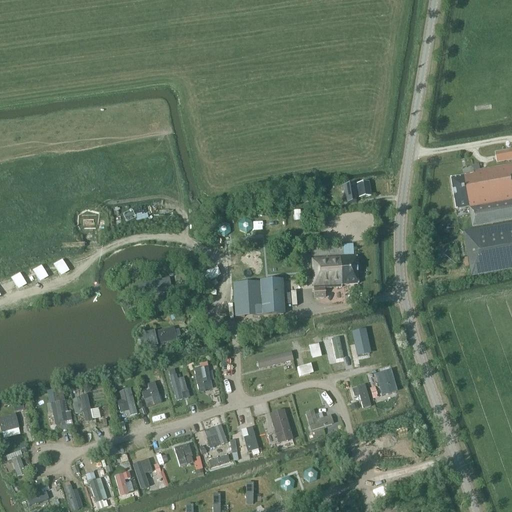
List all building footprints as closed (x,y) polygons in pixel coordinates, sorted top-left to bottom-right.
[(496,163),(511,159),(511,149),(495,153),(496,163)] [(511,164),(480,171),(479,165),(473,166),(474,172),(473,172),(474,175),(451,179),(452,189),(454,200),(456,210),(469,208),(472,227),(511,219),(511,223),(463,232),(471,278),(511,270),(511,164)] [(355,203),(355,196),(358,196),(359,200),(370,198),(368,184),(356,186),(357,188),(355,188),(355,185),(341,187),(346,205),(355,203)] [(355,259),(355,257),(310,259),(311,281),(312,281),(313,290),(313,299),(324,298),(324,290),(341,288),(341,287),(357,286),(356,258),(355,259)] [(262,317),(282,316),(281,282),(260,283),(262,317)] [(155,332),(162,350),(177,345),(170,326),(155,332)] [(257,362),(260,371),(294,362),(292,353),(257,362)] [(207,363),(200,365),(201,369),(194,370),(199,392),(213,389),(207,363)] [(176,377),(169,378),(176,403),(183,401),(181,394),(187,393),(183,379),(177,381),(176,377)] [(150,390),(141,393),(147,408),(162,402),(155,383),(148,385),(150,390)] [(353,389),(355,398),(359,397),(363,409),(372,407),(365,385),(353,389)] [(120,417),(137,414),(131,389),(120,392),(122,400),(117,401),(120,417)] [(88,396),(74,398),(79,430),(94,427),(88,396)] [(61,404),(50,406),(54,427),(65,424),(61,404)] [(274,409),(279,429),(294,425),(289,405),(274,409)] [(313,438),(325,435),(323,427),(334,424),(332,416),(324,418),(322,413),(316,415),(315,411),(306,413),(313,438)] [(0,428),(1,434),(20,430),(16,415),(0,418),(0,428)] [(224,427),(207,429),(211,463),(220,462),(219,457),(232,456),(233,461),(239,461),(236,440),(225,442),(224,427)] [(253,428),(242,431),(248,453),(259,450),(253,428)] [(175,448),(179,468),(194,464),(189,445),(175,448)] [(11,464),(17,480),(25,477),(19,460),(22,459),(19,453),(5,458),(8,465),(11,464)] [(151,467),(148,458),(132,463),(141,489),(149,486),(145,473),(152,471),(151,467)] [(125,481),(131,479),(129,472),(114,476),(120,496),(134,493),(132,482),(126,484),(125,481)] [(89,483),(96,504),(107,501),(100,480),(89,483)] [(65,494),(71,511),(74,511),(82,510),(76,491),(72,492),(71,487),(64,489),(65,494)] [(31,509),(50,502),(47,494),(28,500),(31,509)]
